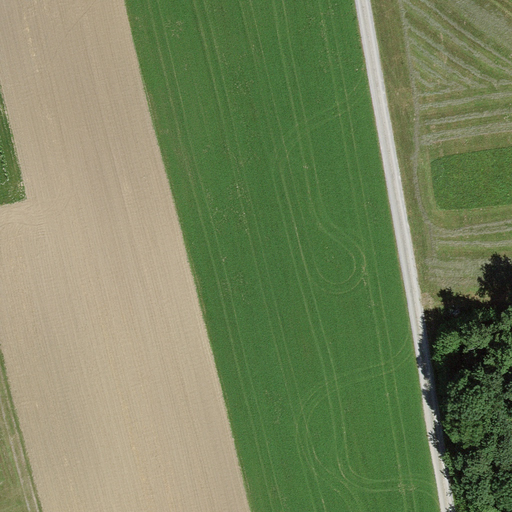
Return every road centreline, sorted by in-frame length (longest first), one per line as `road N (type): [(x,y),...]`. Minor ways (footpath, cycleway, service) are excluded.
road 1 (track): [(359,0),(441,511)]
road 2 (track): [(34,511),(0,374)]
